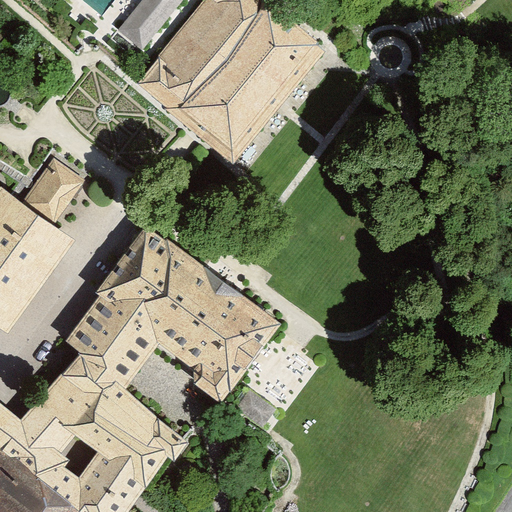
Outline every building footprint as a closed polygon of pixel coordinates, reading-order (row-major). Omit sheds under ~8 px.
[(178,0),(143,0),(120,29),(142,46),(178,0)] [(266,0),(205,0),(140,78),(231,153),(321,45),(266,0)] [(0,189),(0,316),(8,322),(72,235),(50,219),(80,179),(55,161),(25,202),(3,185),(0,189)] [(197,375),(218,390),(272,318),(146,226),(102,286),(105,289),(73,332),(91,345),(33,423),(0,398),(0,451),(80,511),(120,511),(168,446),(173,449),(183,434),(119,384),(155,332),(196,361),(197,375)] [(0,511),(80,511),(0,451),(0,511)]
